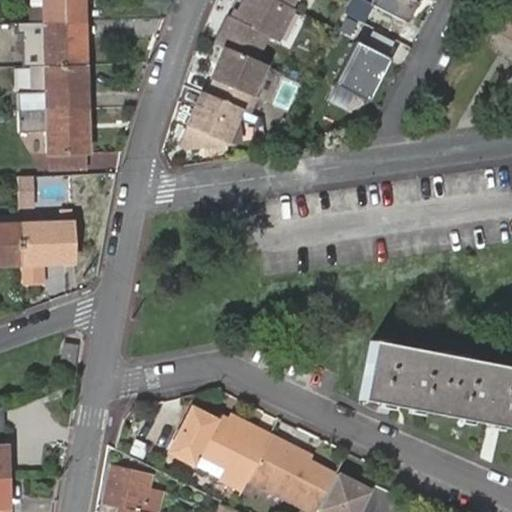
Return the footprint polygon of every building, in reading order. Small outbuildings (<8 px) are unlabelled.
[(28,0),(29,24),(41,24),(40,0),(28,0)] [(40,0),(41,24),(82,22),(81,0),(40,0)] [(277,41),(294,9),(275,0),(243,0),(234,19),(230,16),(216,44),(225,48),(256,62),(267,36),(277,41)] [(372,0),(371,4),(409,24),(420,3),(415,1),(415,0),(372,0)] [(491,40),(511,50),(511,5),(508,4),(491,40)] [(30,68),(83,66),(82,22),(41,24),(29,24),(30,68)] [(391,59),(355,41),(333,85),(369,103),(391,59)] [(253,97),(266,67),(256,62),(225,48),(218,63),(221,65),(214,81),(208,95),(241,108),(250,111),(256,98),(253,97)] [(218,63),(211,79),(214,81),(221,65),(218,63)] [(18,112),(84,109),(83,66),(30,68),(31,93),(18,94),(18,112)] [(201,92),(193,111),(200,113),(208,95),(201,92)] [(242,140),(238,117),(241,108),(208,95),(200,113),(193,111),(187,126),(189,127),(181,145),(190,148),(242,140)] [(86,154),(84,109),(18,112),(18,133),(44,132),(45,155),(85,154),(86,154)] [(86,169),(85,154),(45,155),(47,170),(86,169)] [(29,176),(16,177),(17,208),(30,207),(29,176)] [(72,262),(70,223),(63,224),(63,255),(51,255),(51,263),(72,262)] [(63,224),(18,226),(19,264),(20,285),(40,284),(39,264),(51,263),(51,255),(63,255),(63,224)] [(0,264),(19,264),(18,226),(0,226),(0,264)] [(511,369),(370,343),(360,400),(511,429),(511,369)] [(77,347),(64,344),(60,365),(73,367),(77,347)] [(243,484),(264,436),(225,418),(219,427),(189,415),(177,437),(174,436),(165,457),(188,468),(193,457),(224,471),(219,483),(239,492),(243,484)] [(283,445),(264,436),(243,484),(302,511),(308,511),(329,471),(282,449),(283,445)] [(149,476),(111,469),(105,504),(120,507),(118,511),(156,511),(160,496),(146,493),(149,476)] [(334,470),(317,507),(327,511),(356,511),(369,486),(334,470)] [(215,511),(234,511),(235,510),(219,502),(215,511)]
